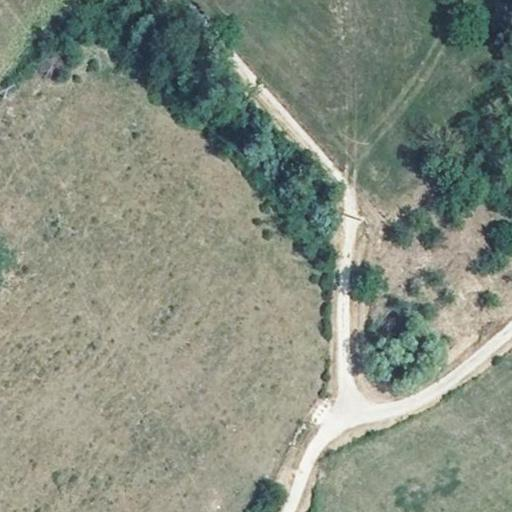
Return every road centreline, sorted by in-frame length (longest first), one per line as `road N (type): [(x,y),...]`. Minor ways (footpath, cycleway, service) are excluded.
road 1 (track): [(181,0),(343,183),(350,202),(346,408)]
road 2 (track): [(346,408),(380,412),(411,403),(511,327)]
